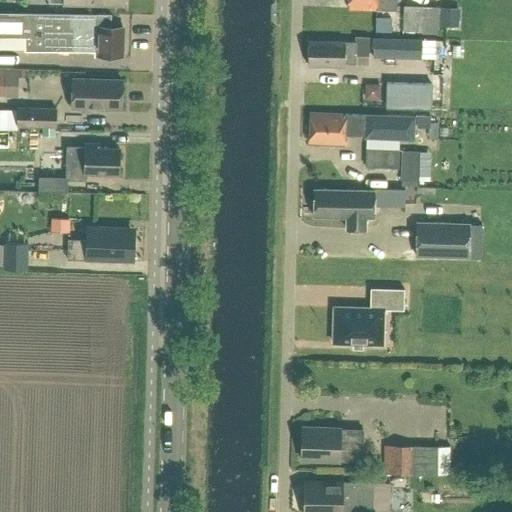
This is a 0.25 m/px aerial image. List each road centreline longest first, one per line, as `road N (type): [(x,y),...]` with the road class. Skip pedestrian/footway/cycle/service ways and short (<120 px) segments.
road 1 (residential): [(281,511),(296,0)]
road 2 (secondary): [(172,511),(185,0)]
